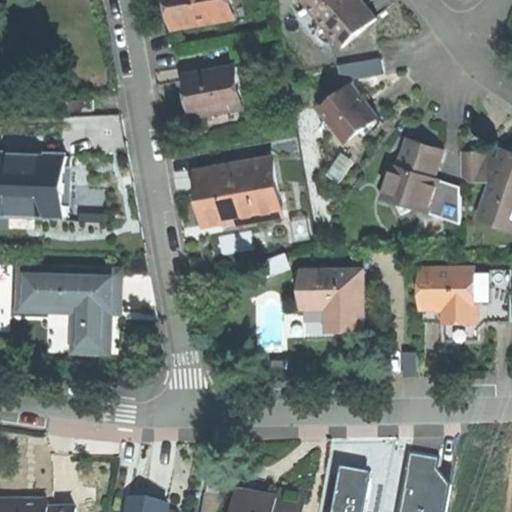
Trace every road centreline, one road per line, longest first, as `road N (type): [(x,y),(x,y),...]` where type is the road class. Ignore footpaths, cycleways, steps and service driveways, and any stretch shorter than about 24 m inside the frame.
road 1 (residential): [(196,418),(124,0)]
road 2 (residential): [(196,418),(511,409)]
road 3 (residential): [(0,403),(196,418)]
